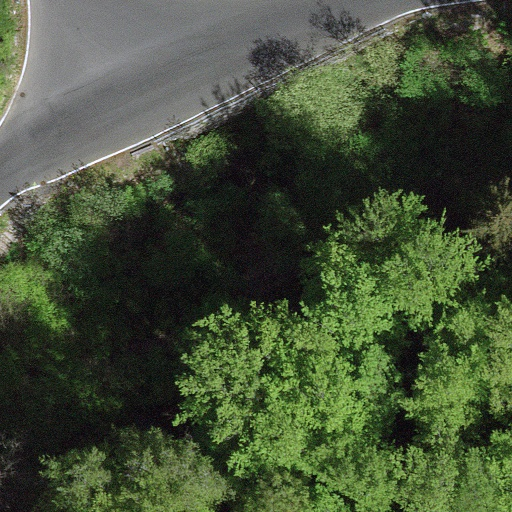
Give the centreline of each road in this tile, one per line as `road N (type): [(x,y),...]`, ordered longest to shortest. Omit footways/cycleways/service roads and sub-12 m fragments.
road 1 (tertiary): [(379,0),(136,72)]
road 2 (tertiary): [(136,72),(89,95),(0,168)]
